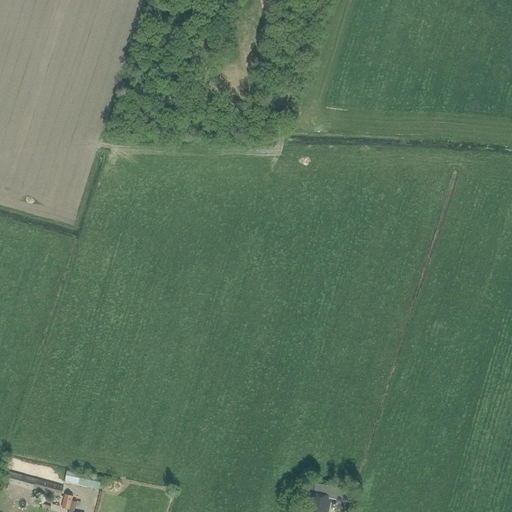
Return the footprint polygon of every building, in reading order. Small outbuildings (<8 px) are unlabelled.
[(100,488),(102,477),(67,470),(64,481),(100,488)] [(61,495),(64,486),(9,471),(6,482),(33,490),(34,488),(41,490),(39,494),(46,496),(47,492),(61,495)] [(111,487),(113,479),(104,477),(102,485),(111,487)] [(330,496),(332,487),(308,482),(306,492),(305,491),(301,510),(308,511),(307,511),(328,511),(331,496),(330,496)] [(73,511),(76,502),(72,501),(73,497),(65,495),(62,508),(70,510),(69,511),(73,511)]
